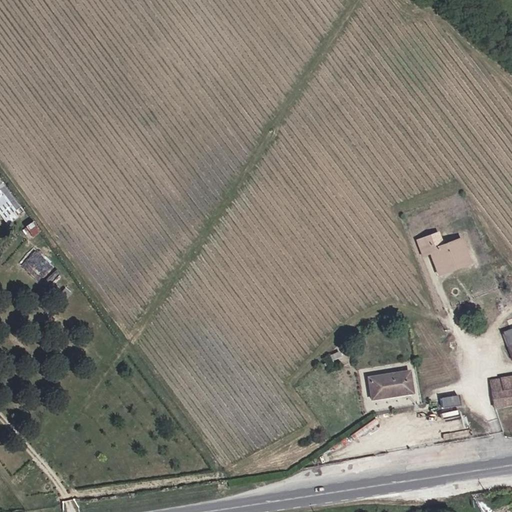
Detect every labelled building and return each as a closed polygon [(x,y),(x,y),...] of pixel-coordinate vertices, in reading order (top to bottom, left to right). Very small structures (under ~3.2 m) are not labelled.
[(20,217),(0,190),(0,214),(8,226),(20,217)] [(470,261),(463,244),(462,241),(444,248),(439,236),(419,243),(424,255),(425,258),(432,255),(439,273),(456,267),(457,271),(471,266),(470,261)] [(457,271),(456,267),(439,273),(440,277),(457,271)] [(511,332),(502,337),(511,363),(511,332)] [(368,381),(372,402),(413,396),(410,374),(368,381)] [(511,380),(490,384),(493,410),(511,407),(511,380)] [(443,411),(461,408),(460,399),(441,401),(443,411)]
